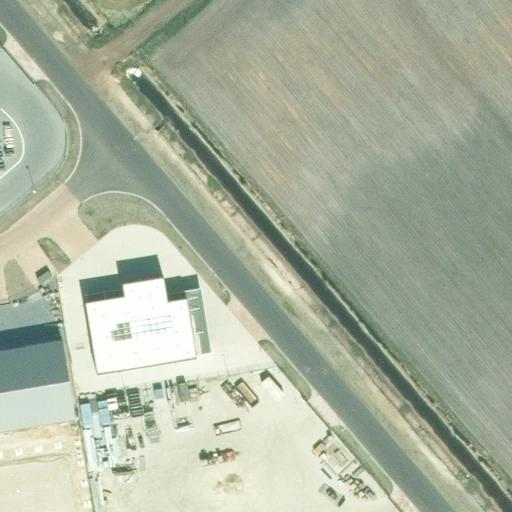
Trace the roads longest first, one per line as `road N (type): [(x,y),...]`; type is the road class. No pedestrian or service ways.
road 1 (unclassified): [(428,511),(118,154)]
road 2 (unclassified): [(118,154),(0,7)]
road 3 (unclassified): [(118,154),(69,201),(0,244)]
road 4 (track): [(184,0),(71,96)]
